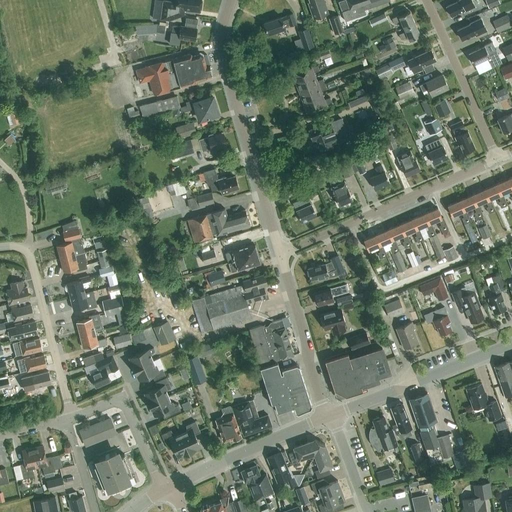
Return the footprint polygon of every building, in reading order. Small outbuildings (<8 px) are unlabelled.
[(163,0),(161,19),(169,20),(184,15),(184,9),(200,11),(201,0),(176,0),(176,2),(163,0)] [(313,18),(328,13),(323,0),(309,0),(310,2),(308,2),(313,18)] [(390,0),(389,0),(342,0),(338,2),(344,20),(365,13),(363,9),(390,0)] [(463,8),(468,5),(465,0),(460,0),(446,6),(451,16),(464,10),(463,8)] [(400,20),(403,25),(413,21),(409,11),(398,16),(398,15),(391,18),(394,23),(400,20)] [(285,27),(296,23),(293,12),(286,15),(281,17),(281,16),(264,22),(268,34),(285,28),(285,27)] [(384,13),(369,20),(372,26),(387,19),(384,13)] [(511,24),(511,23),(507,13),(492,20),(498,31),(511,24)] [(338,14),(329,17),(334,33),(344,30),(338,14)] [(196,39),(197,34),(196,34),(198,20),(186,18),(185,25),(186,25),(186,26),(181,25),(181,26),(173,25),(172,32),(180,34),(179,38),(195,40),(195,39),(196,39)] [(457,30),(462,40),(475,33),(476,35),(486,30),(480,18),(470,23),(471,23),(457,30)] [(413,21),(403,25),(405,31),(399,34),(401,38),(407,35),(409,40),(420,35),(413,21)] [(156,31),(164,33),(164,31),(169,32),(170,24),(165,23),(165,25),(158,24),(156,31)] [(137,34),(143,33),(142,26),(125,28),(119,29),(120,34),(122,34),(122,40),(131,39),(137,38),(137,34)] [(304,51),(314,48),(308,28),(298,31),(304,51)] [(379,46),(381,52),(396,46),(392,36),(382,40),(384,44),(379,46)] [(511,58),(511,42),(502,47),(508,60),(511,58)] [(491,67),(502,63),(496,51),(488,54),(484,46),(468,54),(473,64),(487,58),(491,67)] [(421,66),(436,60),(431,49),(407,60),(413,72),(422,68),(421,66)] [(320,59),(330,56),(328,50),(318,53),(320,59)] [(180,86),(181,86),(196,82),(195,80),(213,75),(207,55),(203,56),(200,54),(192,56),(191,53),(173,58),(162,61),(161,59),(145,64),(146,66),(136,69),(139,83),(150,80),(153,93),(172,88),(180,86)] [(390,61),(394,69),(405,64),(401,56),(390,61)] [(296,84),(315,77),(313,73),(319,70),(317,65),(311,67),(292,75),(296,84)] [(68,76),(66,72),(58,74),(61,84),(72,81),(70,76),(68,76)] [(432,94),(448,87),(442,74),(426,82),(420,85),(426,98),(432,95),(432,94)] [(317,81),(315,77),(296,84),(299,93),(324,84),(322,79),(317,81)] [(409,81),(395,87),(401,99),(415,93),(409,81)] [(324,84),(299,93),(303,103),(322,95),(320,91),(326,89),(324,84)] [(510,97),(505,87),(495,92),(499,102),(510,97)] [(369,99),(378,115),(387,109),(378,93),(369,99)] [(324,100),(322,95),(303,103),(306,112),(326,105),(331,103),(329,98),(324,100)] [(176,96),(139,105),(142,117),(179,108),(176,96)] [(207,118),(219,115),(217,106),(216,107),(213,96),(207,98),(206,96),(186,102),(187,105),(180,108),(181,112),(196,108),(197,111),(196,111),(198,118),(199,117),(199,119),(207,117),(207,118)] [(451,111),(445,98),(433,103),(439,116),(451,111)] [(140,114),(139,110),(134,111),(133,107),(128,108),(130,116),(140,114)] [(6,112),(10,125),(18,122),(14,109),(6,112)] [(511,129),(511,112),(498,119),(504,133),(511,129)] [(346,131),(343,122),(341,118),(309,130),(313,139),(316,138),(320,149),(328,146),(328,148),(333,146),(332,145),(338,143),(342,141),(345,138),(346,134),(346,131)] [(430,135),(442,129),(437,118),(431,120),(430,118),(423,121),(430,135)] [(467,131),(462,120),(450,125),(455,136),(459,145),(460,144),(464,152),(475,147),(468,131),(467,131)] [(193,122),(175,127),(178,138),(196,133),(193,122)] [(397,147),(390,130),(383,132),(390,149),(397,147)] [(218,147),(226,145),(223,132),(214,135),(212,133),(208,134),(207,136),(198,139),(202,151),(205,150),(207,159),(221,155),(218,147)] [(179,149),(192,145),(190,139),(178,143),(179,149)] [(433,164),(448,157),(440,139),(425,145),(428,152),(433,164)] [(397,156),(401,166),(405,176),(420,169),(415,159),(414,160),(410,150),(397,156)] [(366,171),(360,159),(355,162),(360,173),(366,171)] [(349,160),(339,165),(344,176),(354,172),(349,160)] [(374,189),(390,183),(382,164),(375,167),(378,175),(370,178),(374,189)] [(217,178),(217,176),(214,168),(203,172),(207,186),(210,185),(212,191),(221,188),(223,193),(223,192),(224,193),(230,192),(229,191),(239,188),(235,175),(226,178),(225,176),(217,178)] [(331,186),(330,187),(339,205),(352,199),(344,181),(341,176),(329,181),(331,186)] [(511,184),(509,179),(497,184),(502,194),(503,193),(511,190),(511,191),(511,194),(510,196),(511,199),(511,184)] [(173,184),(176,194),(186,192),(183,181),(173,184)] [(497,184),(485,189),(489,199),(491,199),(499,195),(501,200),(498,201),(501,207),(508,204),(503,193),(502,194),(497,184)] [(306,193),(302,185),(292,189),(296,197),(306,193)] [(485,189),(473,195),(477,205),(479,204),(487,200),(489,205),(486,206),(488,212),(495,209),(491,199),(489,199),(485,189)] [(200,206),(214,203),(211,192),(198,196),(200,206)] [(474,206),(476,210),(474,211),(476,217),(483,215),(481,210),(482,210),(479,204),(477,205),(473,195),(461,200),(465,210),(466,209),(474,206)] [(150,205),(147,196),(135,199),(138,209),(150,205)] [(309,218),(316,215),(311,204),(310,204),(307,199),(299,203),(301,208),(296,210),(301,222),(303,221),(306,224),(309,222),(309,218)] [(471,220),(466,209),(465,210),(461,200),(448,205),(452,215),(462,211),(464,216),(461,217),(464,223),(471,220)] [(242,228),(250,225),(246,210),(241,211),(241,212),(227,216),(225,208),(189,219),(195,241),(213,236),(213,234),(216,233),(216,235),(242,227),(242,228)] [(439,219),(441,224),(439,225),(442,231),(448,228),(443,217),(442,218),(437,208),(425,213),(429,223),(431,223),(439,219)] [(431,223),(429,223),(425,213),(413,218),(417,229),(419,228),(421,234),(426,232),(437,257),(445,254),(448,261),(458,257),(453,245),(443,250),(431,223)] [(415,230),(417,234),(415,235),(417,241),(423,239),(421,234),(419,228),(417,229),(413,218),(400,224),(405,234),(406,233),(415,230)] [(57,245),(60,259),(85,253),(79,227),(78,227),(76,219),(62,224),(64,230),(63,231),(66,243),(57,245)] [(400,224),(388,229),(393,239),(394,239),(402,235),(404,240),(402,241),(405,247),(411,244),(409,240),(406,233),(405,234),(400,224)] [(486,224),(478,227),(483,238),(491,235),(486,224)] [(393,239),(388,229),(376,235),(380,245),(382,244),(390,240),(392,245),(390,246),(393,252),(391,253),(399,271),(406,268),(398,250),(399,250),(394,239),(393,239)] [(387,255),(382,244),(380,245),(376,235),(364,240),(368,250),(378,246),(380,250),(377,251),(380,258),(387,255)] [(228,262),(257,254),(256,249),(257,249),(256,245),(255,245),(254,243),(246,246),(245,245),(241,246),(241,247),(225,252),(228,262)] [(97,251),(101,267),(112,263),(108,248),(97,251)] [(216,260),(214,249),(201,252),(204,263),(216,260)] [(412,250),(406,253),(412,266),(418,263),(412,250)] [(358,254),(357,254),(356,251),(353,252),(354,255),(353,256),(355,262),(361,260),(358,254)] [(87,268),(85,262),(85,261),(87,261),(85,253),(60,259),(63,272),(76,268),(77,271),(87,268)] [(257,254),(228,262),(231,272),(247,267),(247,268),(252,266),(260,263),(260,262),(261,262),(259,257),(258,257),(257,254)] [(325,276),(327,275),(328,278),(338,274),(339,277),(348,274),(346,270),(344,270),(337,255),(330,258),(331,261),(325,263),(307,268),(310,280),(319,278),(319,280),(326,278),(325,276)] [(475,272),(480,268),(475,262),(470,265),(475,272)] [(111,265),(98,269),(101,277),(114,273),(111,265)] [(226,281),(222,269),(208,274),(211,285),(226,281)] [(382,274),(386,285),(398,280),(393,269),(382,274)] [(451,273),(445,275),(447,282),(454,279),(451,273)] [(244,285),(204,297),(192,300),(201,332),(252,317),(247,302),(267,296),(264,286),(267,285),(264,274),(243,281),(244,285)] [(500,293),(499,291),(505,289),(500,274),(491,277),(494,284),(489,285),(492,295),(488,297),(494,313),(506,309),(500,292),(500,293)] [(85,294),(83,288),(89,286),(88,283),(90,282),(89,276),(79,279),(80,281),(66,284),(64,286),(64,289),(66,291),(68,292),(70,297),(85,294)] [(440,276),(419,285),(423,295),(434,291),(438,300),(448,296),(440,276)] [(7,290),(10,302),(28,297),(26,288),(25,288),(23,280),(11,283),(13,288),(7,290)] [(117,284),(108,287),(109,292),(119,290),(117,284)] [(346,284),(340,285),(314,292),(318,305),(334,300),(332,296),(348,291),(346,284)] [(140,291),(129,287),(127,294),(138,298),(140,291)] [(464,288),(451,292),(456,305),(462,302),(465,307),(464,308),(467,312),(470,322),(483,317),(479,306),(478,306),(473,292),(467,295),(464,288)] [(87,309),(96,307),(93,292),(85,294),(70,297),(73,310),(86,307),(87,309)] [(350,294),(336,298),(338,305),(352,301),(350,294)] [(106,316),(125,311),(122,295),(102,300),(106,316)] [(384,304),(389,317),(404,311),(399,298),(384,304)] [(354,307),(352,302),(342,304),(344,310),(354,307)] [(14,320),(34,315),(31,304),(18,307),(17,305),(11,307),(14,320)] [(440,334),(451,329),(448,322),(450,321),(444,307),(437,309),(440,317),(432,320),(435,327),(437,327),(440,334)] [(324,329),(331,327),(333,334),(346,330),(344,324),(345,323),(341,309),(320,315),(321,317),(320,318),(323,327),(324,327),(324,329)] [(79,336),(95,332),(102,330),(99,315),(89,317),(89,319),(76,322),(79,336)] [(157,326),(165,343),(180,336),(171,319),(157,326)] [(264,333),(284,327),(282,319),(271,322),(268,325),(265,326),(264,324),(261,325),(264,333)] [(10,338),(18,337),(38,332),(35,321),(22,324),(21,321),(15,323),(15,326),(8,328),(10,338)] [(403,348),(418,343),(413,330),(414,329),(411,322),(396,328),(403,348)] [(249,329),(261,366),(271,363),(270,362),(293,355),(284,327),(264,333),(261,325),(249,329)] [(135,333),(139,342),(150,337),(146,328),(135,333)] [(95,332),(79,336),(83,349),(96,345),(96,347),(106,345),(105,339),(97,341),(95,332)] [(370,343),(366,332),(348,338),(352,349),(370,343)] [(116,348),(132,344),(129,333),(113,337),(116,348)] [(23,353),(42,349),(39,337),(26,340),(26,339),(19,340),(20,342),(23,353)] [(201,357),(216,352),(212,341),(198,347),(201,357)] [(13,342),(1,344),(2,352),(14,351),(13,342)] [(130,359),(134,369),(153,360),(151,355),(155,351),(153,347),(130,357),(131,359),(130,359)] [(325,360),(334,391),(335,391),(345,396),(363,391),(360,382),(364,380),(365,385),(378,381),(377,376),(390,372),(382,348),(369,352),(370,358),(358,362),(358,363),(352,366),(348,353),(325,360)] [(27,370),(47,366),(44,354),(30,357),(30,356),(24,357),(24,359),(27,370)] [(201,365),(197,354),(186,359),(193,378),(202,374),(199,366),(201,365)] [(96,362),(99,369),(94,371),(95,372),(90,374),(95,387),(111,380),(108,373),(119,368),(113,355),(96,362)] [(158,371),(153,360),(134,369),(138,378),(139,378),(139,379),(152,374),(154,380),(165,375),(163,368),(158,371)] [(501,385),(511,380),(511,370),(509,361),(494,366),(501,385)] [(271,364),(271,363),(261,366),(261,367),(260,367),(272,404),(274,403),(277,411),(277,412),(278,412),(278,411),(293,406),(295,412),(298,413),(310,408),(312,405),(299,366),(296,364),(280,369),(277,362),(271,364)] [(0,371),(0,377),(11,375),(8,363),(0,365),(0,367),(1,371),(0,371)] [(24,389),(51,383),(48,371),(31,375),(31,376),(22,378),(24,389)] [(145,395),(149,404),(169,396),(166,390),(171,388),(166,377),(155,382),(158,388),(145,393),(146,395),(145,395)] [(0,379),(0,387),(10,385),(8,378),(0,379)] [(473,408),(483,405),(489,420),(502,415),(496,400),(488,403),(481,383),(466,388),(473,408)] [(420,430),(426,447),(431,463),(443,459),(443,457),(452,454),(456,468),(470,463),(465,449),(454,452),(447,433),(436,437),(436,434),(437,434),(433,421),(438,420),(428,392),(409,399),(419,426),(420,426),(421,430),(420,430)] [(173,406),(169,396),(149,404),(153,414),(154,413),(155,415),(167,410),(170,415),(181,410),(178,404),(173,406)] [(256,408),(255,409),(252,399),(231,406),(238,425),(240,424),(243,435),(271,425),(267,415),(260,417),(259,415),(258,415),(256,408)] [(393,425),(396,433),(412,427),(409,420),(403,403),(401,403),(399,403),(396,404),(396,405),(391,407),(397,423),(393,425)] [(233,439),(235,438),(240,437),(241,436),(232,413),(215,419),(217,423),(216,425),(217,429),(219,430),(223,441),(232,438),(233,439)] [(86,446),(118,433),(111,416),(79,429),(86,446)] [(384,417),(373,421),(376,427),(373,428),(370,427),(372,428),(370,433),(371,437),(372,442),(375,446),(379,448),(378,450),(379,450),(380,448),(383,447),(384,448),(397,444),(391,428),(389,429),(384,417)] [(505,419),(496,422),(498,429),(507,426),(505,419)] [(187,431),(181,433),(190,452),(199,448),(198,447),(200,446),(194,434),(200,431),(195,421),(186,425),(187,431)] [(180,456),(190,452),(181,433),(175,436),(171,430),(161,434),(167,447),(173,444),(178,456),(180,455),(180,456)] [(312,459),(320,441),(315,439),(313,444),(308,442),(294,447),(295,451),(289,453),(294,466),(300,464),(299,458),(306,456),(312,459)] [(325,444),(320,441),(312,459),(317,461),(320,469),(315,471),(317,477),(331,473),(328,466),(332,465),(327,450),(323,448),(325,444)] [(418,442),(410,445),(415,460),(424,457),(418,442)] [(33,447),(37,467),(42,465),(44,473),(45,476),(54,474),(53,471),(55,471),(52,456),(46,458),(43,445),(33,447)] [(37,467),(33,447),(23,450),(26,462),(20,464),(23,478),(34,476),(33,468),(37,467)] [(128,477),(133,475),(124,454),(117,456),(115,451),(99,458),(101,463),(94,465),(103,487),(107,485),(110,492),(131,484),(128,477)] [(274,473),(277,481),(292,475),(288,467),(287,467),(281,452),(267,457),(274,473)] [(241,471),(246,482),(248,482),(255,500),(256,499),(256,500),(264,496),(257,478),(256,474),(258,473),(259,473),(256,465),(241,471)] [(390,467),(376,472),(380,485),(394,481),(390,467)] [(0,484),(9,482),(5,468),(0,468),(0,484)] [(257,478),(264,496),(273,493),(273,492),(266,473),(261,476),(259,473),(258,473),(256,474),(257,478)] [(46,481),(49,490),(64,486),(62,477),(46,481)] [(320,491),(322,497),(341,490),(338,480),(325,485),(323,479),(311,483),(315,493),(320,491)] [(443,480),(434,482),(437,493),(446,491),(443,480)] [(462,511),(485,511),(484,501),(483,501),(482,497),(491,496),(489,483),(474,485),(476,497),(463,499),(465,508),(464,508),(462,511)] [(295,489),(301,504),(309,501),(304,486),(295,489)] [(345,500),(341,490),(322,497),(324,502),(319,504),(321,511),(329,511),(334,510),(332,504),(345,500)] [(74,511),(86,511),(82,495),(77,496),(76,491),(69,493),(70,498),(68,499),(71,509),(73,509),(74,511)] [(235,511),(232,501),(228,502),(229,495),(228,495),(219,498),(221,502),(200,508),(201,511),(235,511)] [(430,505),(428,495),(412,499),(414,508),(430,505)] [(57,511),(55,496),(33,500),(34,511),(57,511)] [(247,511),(243,498),(233,501),(235,511),(247,511)]
